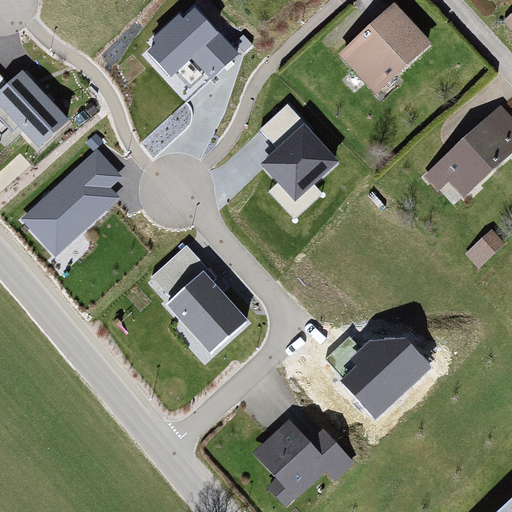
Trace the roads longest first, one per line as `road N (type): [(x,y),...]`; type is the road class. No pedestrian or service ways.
road 1 (residential): [(176,192),(298,324),(170,446)]
road 2 (unclassified): [(0,252),(170,446)]
